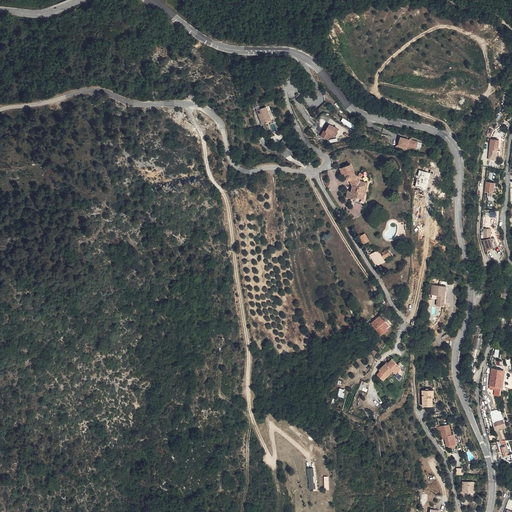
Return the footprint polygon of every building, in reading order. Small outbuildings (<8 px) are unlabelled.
[(254,112),(261,127),(271,122),(265,107),(254,112)] [(325,130),(329,133),(334,128),(326,122),(321,127),(319,126),(314,131),(320,136),(325,130)] [(397,133),(394,141),(403,144),(403,142),(412,146),(415,140),(397,133)] [(493,149),(495,149),(496,138),(487,138),(486,158),(493,158),(493,149)] [(344,174),(350,183),(352,182),(355,179),(358,176),(351,165),(348,166),(343,157),(333,162),(336,169),(338,167),(342,175),(344,174)] [(358,175),(358,176),(355,179),(352,182),(352,189),(347,188),(347,195),(365,196),(366,193),(369,193),(369,187),(371,187),(370,176),(358,175)] [(493,180),(485,180),(484,190),(480,197),(487,200),(492,190),(493,180)] [(365,243),(370,240),(366,232),(360,236),(365,243)] [(484,239),(486,250),(496,248),(494,238),(484,239)] [(388,248),(382,252),(385,258),(392,254),(388,248)] [(370,254),(377,266),(385,261),(379,249),(370,254)] [(448,290),(435,288),(434,298),(440,299),(439,309),(446,309),(448,290)] [(375,320),(382,333),(393,326),(386,313),(375,320)] [(474,348),(480,349),(483,338),(476,336),(474,348)] [(401,367),(394,359),(388,364),(386,363),(381,367),(383,369),(378,373),(384,380),(393,371),(394,372),(401,367)] [(401,367),(394,372),(397,375),(403,369),(401,367)] [(494,384),(503,386),(506,370),(495,367),(492,383),(494,384)] [(366,390),(368,382),(362,381),(360,389),(366,390)] [(422,389),(424,405),(434,404),(433,394),(435,394),(434,388),(422,389)] [(497,420),(497,422),(500,428),(507,425),(504,417),(497,420)] [(450,445),(457,444),(455,433),(452,433),(450,424),(438,426),(439,431),(443,431),(444,435),(445,436),(446,436),(447,438),(448,446),(450,445)] [(511,455),(509,443),(503,444),(505,456),(511,455)] [(460,480),(463,490),(475,487),(472,478),(460,480)]
